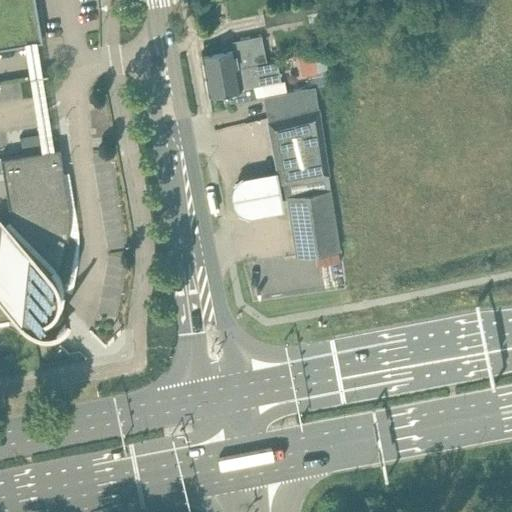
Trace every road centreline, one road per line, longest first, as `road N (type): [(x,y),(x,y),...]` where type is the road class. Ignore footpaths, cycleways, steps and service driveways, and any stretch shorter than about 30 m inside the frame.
road 1 (secondary): [(511,345),(240,394)]
road 2 (tertiary): [(192,253),(158,0)]
road 3 (secondary): [(253,457),(503,416)]
road 4 (secondary): [(0,507),(217,465)]
road 5 (secondary): [(203,401),(0,440)]
road 6 (tertiary): [(192,253),(189,337),(203,401)]
road 7 (tertiary): [(240,394),(225,331),(192,253)]
